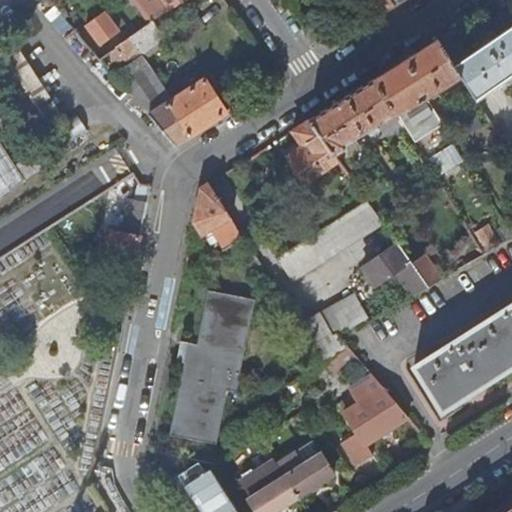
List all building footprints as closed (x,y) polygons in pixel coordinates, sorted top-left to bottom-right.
[(137,0),(155,24),(169,14),(159,0),(137,0)] [(397,7),(392,0),(371,0),(383,16),(397,7)] [(155,24),(122,48),(102,62),(114,76),(141,58),(162,43),(166,48),(170,45),(155,24)] [(463,78),(477,100),(511,76),(511,28),(455,66),(463,78)] [(102,62),(122,48),(113,34),(91,49),(102,62)] [(405,109),(413,110),(463,78),(455,66),(438,41),(375,81),(396,114),(405,109)] [(61,119),(11,44),(0,51),(0,79),(37,135),(61,119)] [(174,102),(141,58),(114,76),(150,118),(174,102)] [(228,114),(207,80),(174,102),(150,118),(175,147),(228,114)] [(381,130),(378,126),(396,114),(375,81),(311,121),(336,156),(348,149),(346,146),(370,131),(373,135),(381,130)] [(74,116),(36,140),(46,156),(84,132),(74,116)] [(404,127),(426,161),(438,154),(416,119),(404,127)] [(336,156),(311,121),(293,132),(308,151),(292,163),(308,184),(339,161),(336,156)] [(511,134),(509,131),(500,137),(511,155),(511,134)] [(0,196),(22,182),(0,148),(0,196)] [(33,155),(15,167),(24,181),(42,169),(33,155)] [(243,198),(255,190),(240,166),(227,174),(243,198)] [(209,185),(203,189),(196,223),(203,235),(213,230),(226,252),(245,240),(209,185)] [(117,265),(134,268),(148,202),(130,199),(124,232),(109,229),(107,237),(102,236),(100,243),(111,246),(110,251),(119,253),(117,265)] [(368,202),(279,257),(276,259),(292,282),(384,225),(368,202)] [(413,267),(395,240),(390,243),(393,249),(365,269),(377,287),(396,274),(412,296),(427,287),(413,267)] [(202,266),(190,253),(185,277),(202,266)] [(435,272),(424,258),(413,267),(427,287),(461,269),(457,260),(435,272)] [(188,344),(171,434),(217,444),(229,389),(237,391),(255,300),(210,291),(198,346),(188,344)] [(339,336),(369,319),(356,296),(300,327),(324,363),(349,347),(339,336)] [(511,306),(416,367),(443,411),(511,367),(511,306)] [(349,347),(324,363),(332,375),(359,358),(349,347)] [(344,443),(358,467),(375,456),(368,445),(410,418),(375,378),(353,391),(357,398),(361,404),(349,411),(347,413),(360,433),(344,443)] [(361,404),(357,398),(345,405),(349,411),(361,404)] [(286,476),(299,497),(335,474),(322,453),(304,465),(297,454),(280,464),(287,476),(286,476)] [(279,465),(274,468),(273,465),(244,483),(253,497),(249,500),(257,511),(275,511),(299,497),(286,476),(279,465)]
